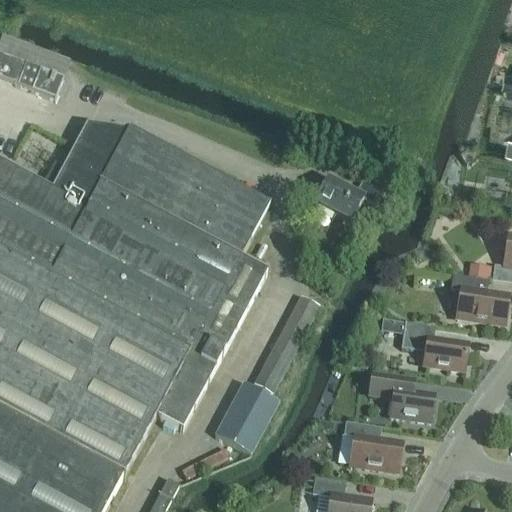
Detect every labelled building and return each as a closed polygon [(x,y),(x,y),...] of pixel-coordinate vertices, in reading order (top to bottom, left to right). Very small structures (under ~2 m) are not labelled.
[(0,83),(56,105),(64,83),(71,63),(2,37),(0,43),(0,83)] [(511,73),(504,72),(501,91),(511,92),(511,73)] [(0,511),(106,511),(156,420),(165,425),(176,431),(182,434),(225,355),(267,277),(241,262),(270,208),(128,133),(127,135),(86,129),(64,171),(52,193),(42,188),(20,176),(0,165),(0,511)] [(316,207),(351,226),(363,203),(376,210),(384,196),(362,184),(355,198),(328,184),(316,207)] [(492,285),(511,287),(511,239),(508,239),(504,271),(494,269),(492,285)] [(491,270),(469,267),(468,281),(490,283),(491,270)] [(456,322),(505,329),(509,299),(487,296),(489,284),(468,281),(452,279),(450,293),(460,295),(456,322)] [(300,300),(253,389),(272,400),(320,311),(300,300)] [(424,369),(464,375),(468,348),(433,343),(435,331),(405,326),(401,353),(426,356),(424,369)] [(416,382),(400,380),(372,376),(369,399),(393,402),(390,421),(430,427),(434,399),(414,396),(416,382)] [(214,441),(247,459),(252,461),(280,408),(242,388),(214,441)] [(346,426),(344,439),(354,440),(350,470),(398,477),(402,447),(379,443),(381,432),(346,426)] [(232,454),(224,457),(216,460),(187,472),(191,481),(236,463),(232,454)] [(293,458),(292,470),(304,472),(306,459),(293,458)] [(315,482),(312,499),(330,502),(328,511),(370,511),(371,505),(344,500),(346,487),(315,482)] [(168,483),(152,511),(167,511),(180,490),(168,483)]
